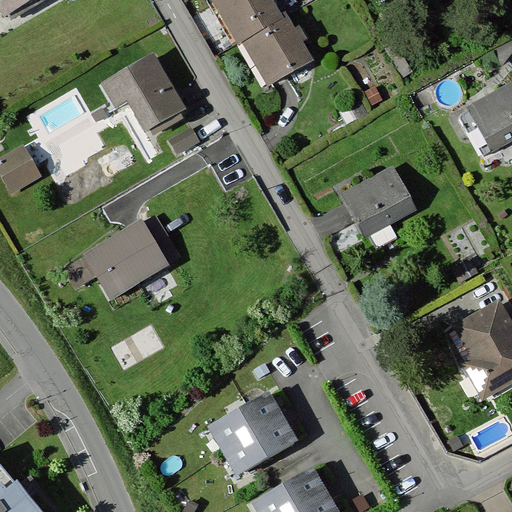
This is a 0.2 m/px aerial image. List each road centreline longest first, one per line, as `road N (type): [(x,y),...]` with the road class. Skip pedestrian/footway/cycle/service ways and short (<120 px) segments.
road 1 (residential): [(168,0),(448,495),(511,463)]
road 2 (residential): [(0,304),(55,376),(118,511)]
